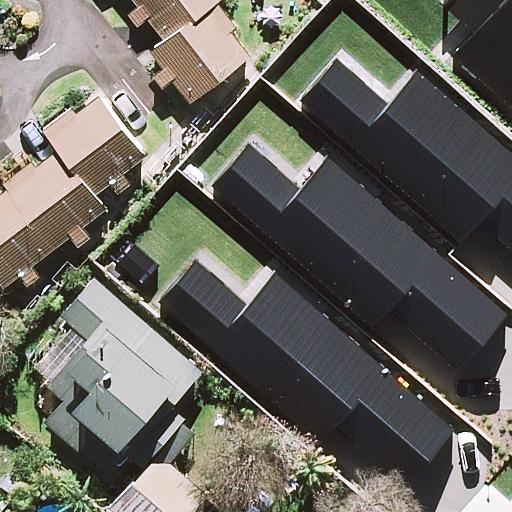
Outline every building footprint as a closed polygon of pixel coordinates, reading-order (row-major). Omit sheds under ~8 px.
[(136,0),(166,37),(152,49),(192,101),(253,55),(213,4),(218,0),(136,0)] [(148,155),(101,91),(47,130),(59,146),(0,188),(0,278),(4,284),(110,208),(98,191),(148,155)] [(428,259),(389,230),(360,269),(362,271),(357,277),(364,296),(305,426),(371,456),(425,336),(454,368),(484,374),(511,354),(511,247),(511,245),(486,262),(468,237),(428,259)] [(345,296),(302,241),(252,281),(296,335),(345,296)] [(196,366),(98,276),(65,312),(78,325),(39,367),(71,398),(50,420),(101,468),(196,366)] [(307,374),(260,335),(229,373),(276,412),(307,374)] [(193,511),(208,495),(161,453),(112,508),(116,511),(193,511)]
